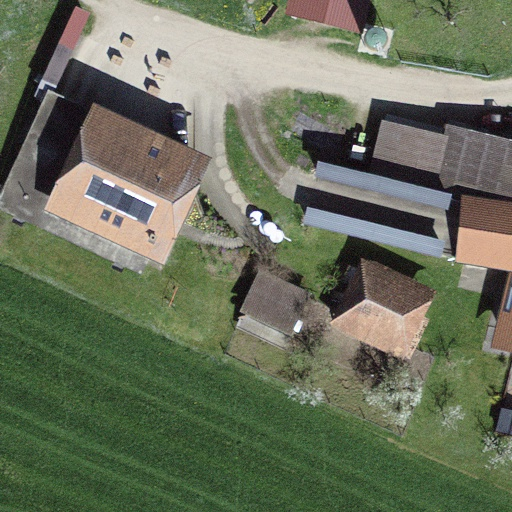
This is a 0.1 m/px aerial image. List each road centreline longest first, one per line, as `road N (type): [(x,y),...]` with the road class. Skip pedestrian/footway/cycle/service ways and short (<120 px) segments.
road 1 (track): [(511,91),(361,85),(241,61),(108,5)]
road 2 (track): [(241,61),(255,137),(277,173),(309,194),(450,225)]
road 3 (track): [(212,51),(211,130),(228,200),(263,248)]
